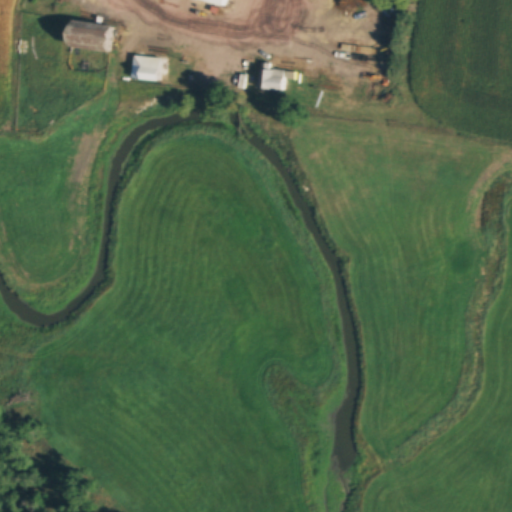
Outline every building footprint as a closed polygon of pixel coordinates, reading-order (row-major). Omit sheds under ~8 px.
[(23,0),(0,0),(0,8),(24,8),(23,0)] [(120,27),(78,19),(73,44),(116,53),(120,27)] [(250,40),(258,40),(258,29),(250,29),(250,40)] [(167,57),(136,57),(136,80),(167,80),(167,57)] [(272,64),(262,64),(262,90),(289,90),(289,70),(272,70),(272,64)]
